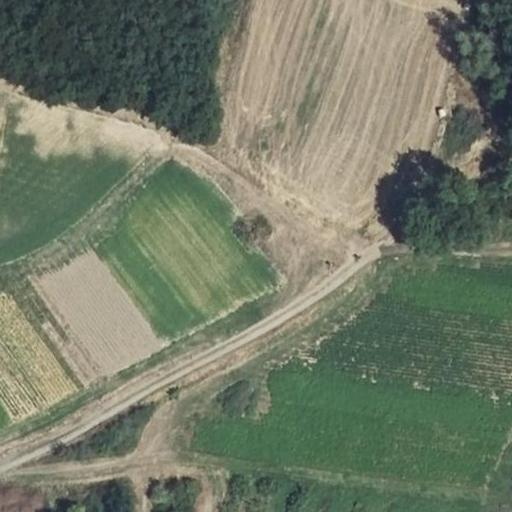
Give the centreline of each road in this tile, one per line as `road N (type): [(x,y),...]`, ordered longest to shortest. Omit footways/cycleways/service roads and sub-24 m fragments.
road 1 (track): [(511,156),(431,202),(309,301),(78,429),(0,460)]
road 2 (track): [(373,247),(511,246)]
